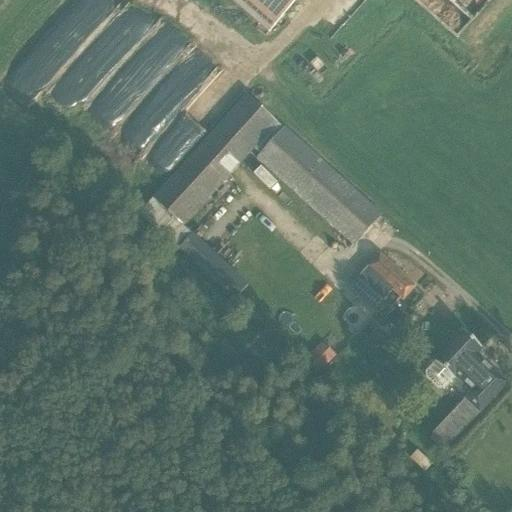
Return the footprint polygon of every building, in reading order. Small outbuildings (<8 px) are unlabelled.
[(232,0),(270,33),(298,0),(232,0)] [(408,0),(434,27),(449,13),(436,0),(408,0)] [(447,0),(457,8),(464,0),(447,0)] [(293,75),(312,92),(335,67),(316,49),(293,75)] [(355,246),(382,216),(247,96),(154,199),(183,226),(255,146),(263,153),(257,158),(355,246)] [(177,251),(192,234),(183,226),(154,199),(139,216),(177,251)] [(192,234),(177,251),(234,302),(249,286),(192,234)] [(418,289),(380,254),(365,271),(366,272),(351,289),(362,299),(372,289),(384,300),(393,290),(406,302),(418,289)] [(464,332),(435,362),(436,363),(427,373),(428,379),(439,388),(445,389),(454,379),(455,379),(459,374),(475,389),(432,435),(447,449),(508,384),(477,355),(483,349),(464,332)] [(331,360),(319,349),(307,362),(318,373),(331,360)]
